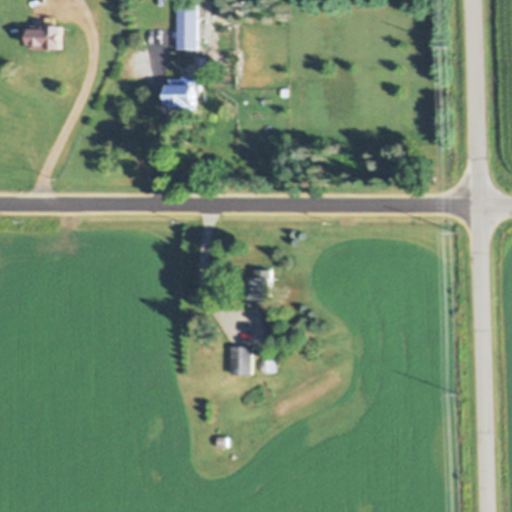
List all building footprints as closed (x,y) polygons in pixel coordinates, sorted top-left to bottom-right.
[(199,3),(179,3),(179,49),(199,49),(199,3)] [(62,25),(30,25),(30,49),(62,49),(62,25)] [(196,80),(170,80),(170,106),(196,106),(196,80)] [(273,278),(251,278),(251,306),(273,306),(273,278)] [(232,374),(254,374),(253,346),(232,346),(232,374)]
